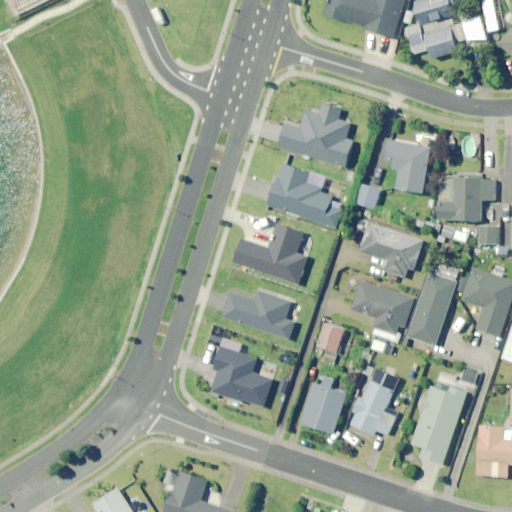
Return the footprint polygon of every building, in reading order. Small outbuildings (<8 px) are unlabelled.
[(332,0),(328,16),(371,28),(370,32),(396,39),(406,0),(332,0)] [(463,0),(423,0),(417,2),(424,25),(467,12),(463,0)] [(469,39),(465,24),(428,34),(435,59),(462,51),(459,42),(469,39)] [(427,51),(421,25),(409,28),(415,54),(427,51)] [(479,43),(476,26),(470,27),(472,44),(479,43)] [(511,29),(499,44),(511,55),(511,29)] [(433,148),(393,141),(390,159),(396,161),(394,169),(402,170),(398,191),(424,196),(433,148)] [(313,174),(287,165),(282,178),(280,177),(271,205),(338,228),(344,211),(332,207),(337,193),(310,184),(313,174)] [(497,201),(498,180),(439,178),(437,220),(485,221),(485,200),(497,201)] [(383,191),(364,184),(358,203),(377,210),(383,191)] [(427,242),(374,223),(363,252),(389,261),(386,271),(408,279),(412,268),(417,270),(427,242)] [(500,228),(483,228),(483,245),(500,245),(500,228)] [(471,234),(458,231),(455,239),(468,243),(471,234)] [(511,306),(511,279),(475,268),(465,301),(487,308),(479,330),(502,337),(511,306)] [(460,282),(432,273),(412,338),(439,347),(460,282)] [(417,299),(363,281),(354,310),(379,318),(374,334),(382,337),(398,342),(403,326),(408,328),(417,299)] [(295,303),(260,292),(257,302),(233,294),(225,318),(293,341),(299,324),(289,321),(295,303)] [(347,330),(328,323),(320,346),(339,353),(347,330)] [(388,343),(376,340),(373,349),(385,352),(388,343)] [(357,349),(343,345),(341,354),(354,358),(357,349)] [(259,359),(223,349),(217,372),(220,373),(214,394),(266,408),(274,380),(254,374),(259,359)] [(439,369),(435,380),(414,444),(425,447),(422,457),(446,465),(470,392),(464,390),(466,386),(462,385),(464,378),(439,369)] [(389,373),(384,386),(371,380),(357,412),(359,413),(354,425),(377,435),(379,430),(390,435),(398,418),(386,413),(396,391),(401,378),(389,373)] [(336,381),(321,376),(305,424),(337,435),(350,395),(333,389),(336,381)] [(511,429),(483,427),(479,476),(509,478),(510,464),(511,464),(511,429)] [(211,481),(182,471),(167,511),(233,511),(204,502),(211,481)] [(142,511),(134,511),(120,489),(96,504),(100,511),(149,511),(148,509),(142,511)]
